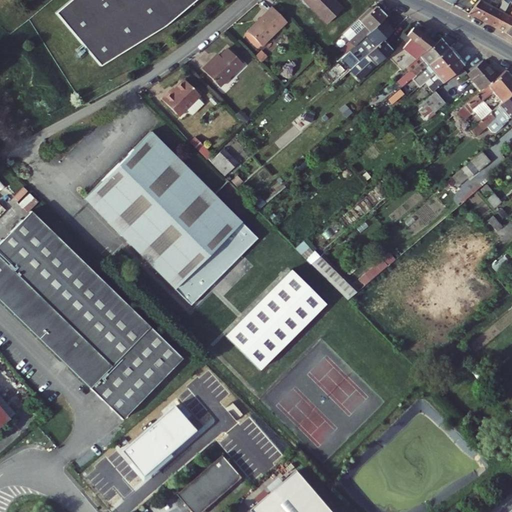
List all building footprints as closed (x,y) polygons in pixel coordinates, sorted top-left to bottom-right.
[(91,0),(69,0),(55,12),(100,65),(130,46),(91,0)] [(136,0),(91,0),(130,46),(161,28),(136,0)] [(183,0),(136,0),(161,28),(163,26),(188,5),(183,0)] [(342,9),(333,0),(302,0),(303,1),(303,0),(308,0),(314,5),(310,8),(327,24),(342,9)] [(494,27),(504,13),(481,0),(479,0),(468,13),(494,27)] [(493,0),(506,10),(507,8),(511,6),(508,4),(503,0),(493,0)] [(356,36),(343,48),(346,51),(378,21),(385,15),(376,6),(375,7),(372,5),(348,28),(356,36)] [(259,47),(285,22),(271,7),(245,32),(259,47)] [(511,12),(509,16),(504,13),(494,27),(504,33),(511,23),(511,12)] [(346,51),(344,53),(352,62),(377,39),(375,36),(381,31),(383,33),(392,25),(390,22),(391,21),(385,15),(378,21),(346,51)] [(413,27),(407,35),(410,38),(402,48),(408,53),(397,66),(400,71),(415,58),(415,59),(426,50),(424,49),(430,41),(413,27)] [(447,47),(439,38),(426,50),(415,59),(404,68),(408,73),(396,83),(400,88),(415,75),(447,47)] [(391,49),(382,39),(350,70),(360,80),(391,49)] [(429,79),(455,56),(447,47),(415,75),(419,80),(420,79),(424,83),(429,79)] [(218,61),(216,59),(203,72),(221,90),(244,66),(229,51),(218,61)] [(431,92),(462,65),(455,56),(429,79),(432,82),(427,86),(431,92)] [(497,77),(483,61),(467,74),(481,91),(497,77)] [(493,94),(501,102),(511,92),(511,77),(505,70),(497,77),(481,91),(442,124),(449,132),(462,121),(460,119),(471,109),(488,94),(490,95),(492,95),(493,94)] [(171,98),(170,96),(163,103),(181,120),(202,98),(186,83),(171,98)] [(424,101),(423,100),(415,106),(426,119),(445,104),(434,91),(424,101)] [(511,92),(501,102),(480,121),(469,130),(468,130),(474,137),(486,126),(490,131),(495,132),(498,129),(498,124),(503,125),(506,122),(507,118),(511,123),(511,92)] [(400,104),(394,98),(390,102),(395,108),(400,104)] [(469,130),(480,121),(471,109),(460,119),(462,121),(469,130)] [(258,238),(150,132),(114,168),(84,199),(132,246),(148,262),(172,285),(192,305),(209,288),(219,278),(237,260),(243,254),(258,238)] [(194,139),(189,145),(207,162),(212,157),(194,139)] [(236,164),(222,151),(210,162),(225,176),(236,164)] [(490,161),(482,152),(471,162),(479,171),(490,161)] [(493,190),(488,184),(482,189),(487,195),(493,190)] [(502,201),(496,193),(490,198),(496,206),(502,201)] [(181,358),(31,211),(0,242),(0,300),(121,419),(181,358)] [(505,227),(496,217),(490,222),(498,233),(505,227)] [(321,256),(315,249),(306,257),(312,263),(321,256)] [(389,252),(358,278),(364,285),(395,259),(389,252)] [(324,303),(292,270),(290,272),(247,315),(243,318),(226,335),(258,368),(324,303)] [(123,452),(145,477),(198,431),(176,405),(123,452)] [(0,407),(0,425),(9,418),(0,407)] [(190,509),(192,511),(203,511),(243,478),(223,455),(178,495),(185,503),(188,501),(193,506),(190,509)] [(334,511),(298,470),(252,510),(253,511),(334,511)]
